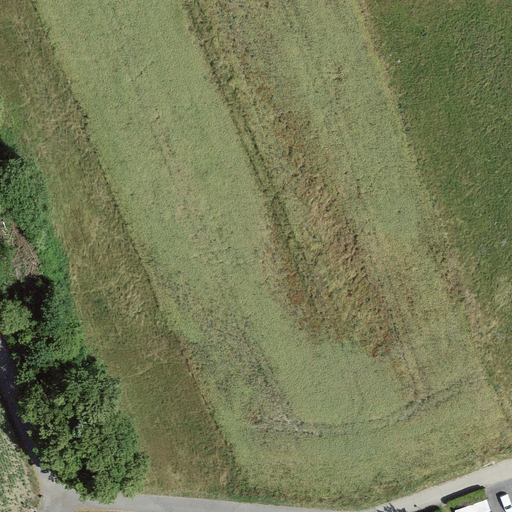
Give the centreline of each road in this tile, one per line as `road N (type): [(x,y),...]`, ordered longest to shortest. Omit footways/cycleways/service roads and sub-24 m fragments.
road 1 (residential): [(58,499),(0,349)]
road 2 (residential): [(184,511),(58,499)]
